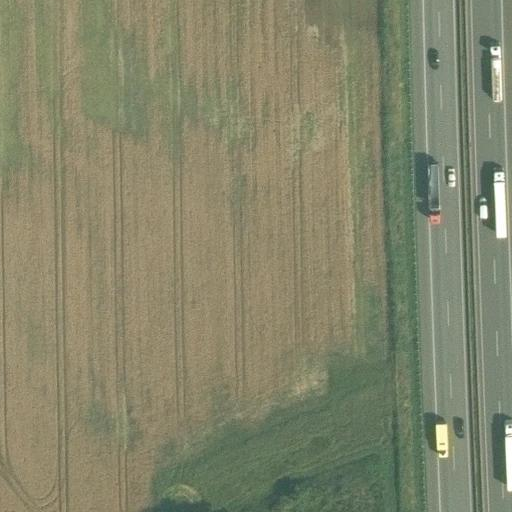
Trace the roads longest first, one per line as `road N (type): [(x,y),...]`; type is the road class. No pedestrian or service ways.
road 1 (motorway): [(437,0),(453,511)]
road 2 (motorway): [(503,511),(496,0)]
